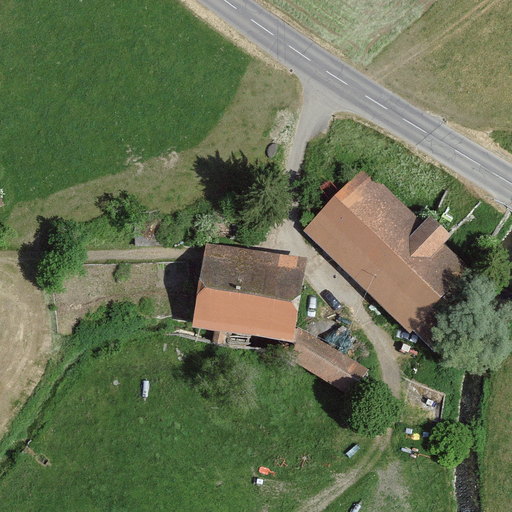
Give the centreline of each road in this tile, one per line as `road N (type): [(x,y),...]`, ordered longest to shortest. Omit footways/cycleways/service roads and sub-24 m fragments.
road 1 (tertiary): [(511,184),(225,0)]
road 2 (track): [(0,252),(184,252)]
